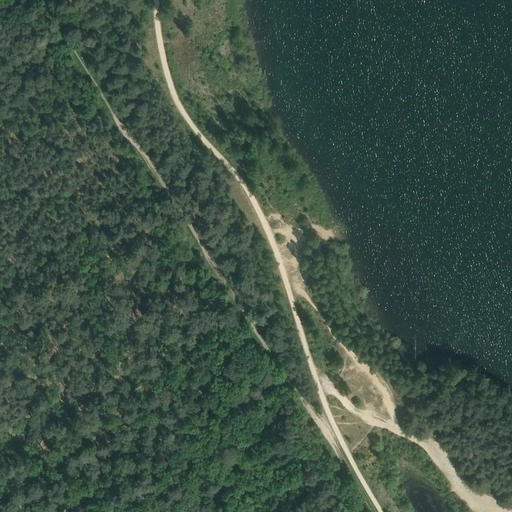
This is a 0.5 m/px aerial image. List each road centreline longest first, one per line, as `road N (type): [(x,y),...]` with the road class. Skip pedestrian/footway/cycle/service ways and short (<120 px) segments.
road 1 (unknown): [(37,0),(381,511)]
road 2 (track): [(320,425),(33,0)]
